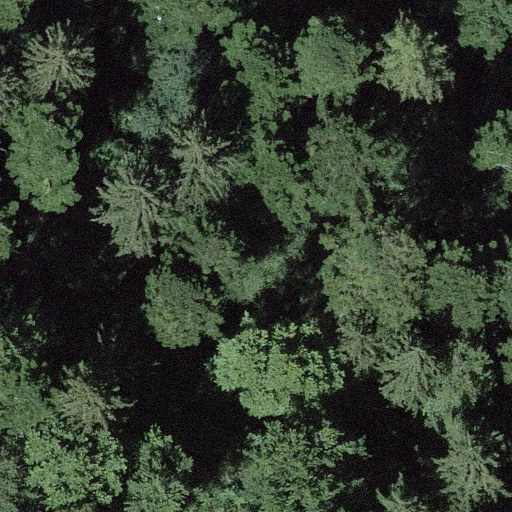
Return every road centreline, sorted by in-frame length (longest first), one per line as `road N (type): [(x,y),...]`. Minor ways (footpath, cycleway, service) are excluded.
road 1 (track): [(173,415),(338,459),(511,486)]
road 2 (track): [(173,415),(0,344)]
